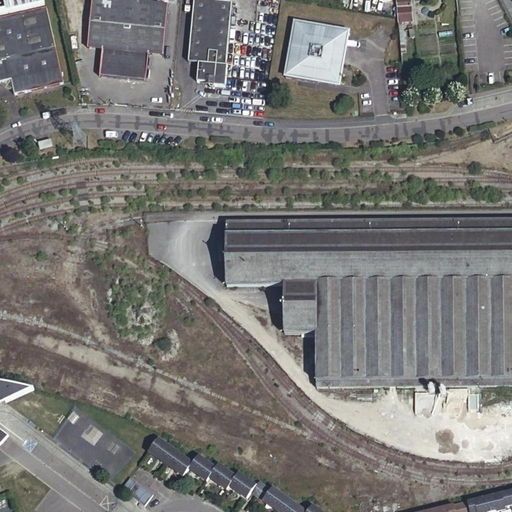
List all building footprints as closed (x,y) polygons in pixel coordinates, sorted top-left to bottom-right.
[(8,19),(0,20),(0,84),(1,84),(5,83),(12,87),(12,91),(13,96),(62,86),(42,0),(17,0),(4,3),(6,9),(8,19)] [(91,0),(86,53),(101,54),(98,79),(115,81),(145,84),(148,57),(162,58),(167,8),(139,5),(139,0),(91,0)] [(226,67),(232,2),(213,0),(194,0),(188,64),(199,65),(197,84),(203,84),(209,85),(209,88),(214,88),(225,89),(227,67),(226,67)] [(397,1),(400,32),(403,31),(402,23),(412,23),(410,0),(397,1)] [(351,34),(297,24),(287,80),(341,90),(351,34)] [(405,84),(406,92),(417,91),(416,82),(405,84)] [(5,83),(1,84),(2,87),(9,92),(12,91),(12,87),(5,83)] [(511,220),(228,223),(228,287),(286,286),(286,334),(317,335),(318,387),(511,385),(511,220)] [(0,448),(7,441),(12,434),(0,424),(0,401),(5,399),(10,401),(42,389),(27,386),(8,382),(0,380),(0,448)] [(201,471),(201,470),(167,444),(166,445),(201,471)] [(207,462),(201,470),(201,471),(166,445),(157,459),(165,464),(166,463),(183,475),(182,477),(191,483),(196,476),(205,482),(206,480),(215,487),(217,485),(218,483),(226,489),(225,491),(234,498),(237,494),(238,492),(246,498),(245,500),(254,506),(258,500),(274,511),(303,511),(280,495),(278,497),(267,489),(264,493),(247,480),(244,484),(227,471),(224,475),(207,462)] [(166,463),(165,464),(182,477),(183,475),(166,463)] [(156,494),(134,478),(125,489),(148,506),(156,494)] [(214,489),(215,487),(206,480),(205,482),(214,489)] [(237,494),(245,500),(246,498),(238,492),(237,494)] [(503,511),(511,509),(511,493),(435,511),(503,511)]
